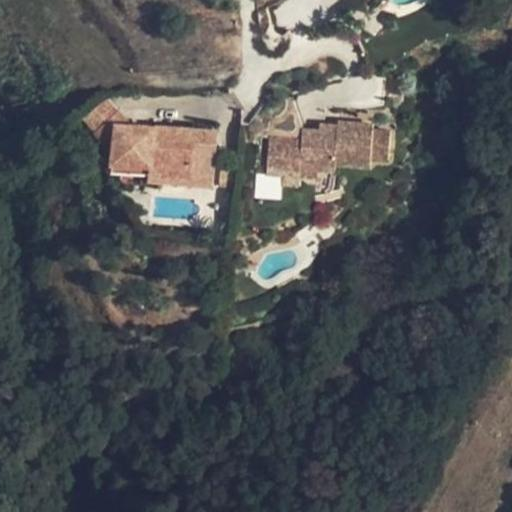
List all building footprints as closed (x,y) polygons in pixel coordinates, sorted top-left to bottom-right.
[(292,99),(262,111),(261,142),(271,142),(305,143),(306,134),(292,99)] [(120,102),(97,121),(115,143),(114,151),(150,156),(149,166),(189,171),(188,179),(211,181),(217,129),(134,119),(120,102)] [(320,134),(306,134),(305,143),(271,142),(270,178),(287,178),(304,179),(304,171),(322,172),(337,172),(338,165),(356,165),(356,159),(373,159),(391,160),(391,132),(374,132),(374,125),(339,124),(339,127),(339,135),(320,134)] [(339,127),(320,127),(320,134),(339,135),(339,127)] [(150,156),(114,151),(112,164),(121,177),(147,180),(148,174),(149,166),(150,156)] [(189,171),(149,166),(148,174),(188,179),(189,171)] [(322,172),(304,171),(304,179),(304,184),(321,184),(322,172)] [(304,179),(287,178),(287,187),(304,188),(304,184),(304,179)]
